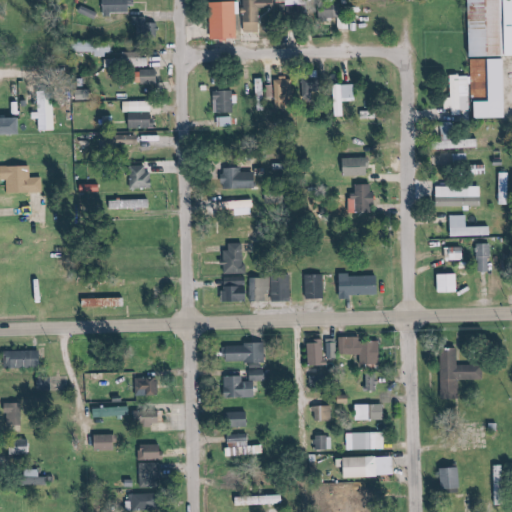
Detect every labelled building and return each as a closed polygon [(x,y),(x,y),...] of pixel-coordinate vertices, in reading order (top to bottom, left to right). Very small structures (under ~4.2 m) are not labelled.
[(104,0),(105,14),(133,13),(132,0),(104,0)] [(275,0),(244,0),(246,33),(264,32),(263,8),(276,8),(275,0)] [(511,0),(472,0),(473,56),(511,55),(511,0)] [(214,39),(240,39),(239,1),(213,2),(214,39)] [(132,18),(132,24),(138,25),(138,37),(153,38),(154,19),(132,18)] [(97,52),(97,55),(113,55),(113,43),(78,42),(78,51),(97,52)] [(507,59),(471,60),(471,101),(476,101),(476,118),(508,118),(507,59)] [(159,83),(158,70),(142,70),(143,84),(159,83)] [(451,75),(451,98),(446,98),(446,109),(452,109),(453,113),(470,113),(469,75),(451,75)] [(267,97),(274,97),(275,108),(286,107),(285,100),(294,100),(293,78),(275,78),(275,85),(267,85),(267,97)] [(321,94),(322,80),(305,78),(304,93),(321,94)] [(355,85),(335,85),(336,116),(345,116),(345,101),(356,101),(355,85)] [(233,90),(215,91),(215,113),(234,112),(233,90)] [(42,119),(42,130),(56,129),(56,115),(50,116),(49,98),(38,98),(40,119),(42,119)] [(125,102),(125,112),(153,112),(152,101),(125,102)] [(153,128),(153,113),(130,113),(130,129),(153,128)] [(0,134),(23,134),(23,118),(0,118),(0,134)] [(139,134),(104,135),(104,147),(140,146),(139,134)] [(479,147),(479,140),(443,141),(443,149),(479,147)] [(346,175),(371,176),(372,158),(347,158),(346,175)] [(45,177),(33,178),(32,166),(2,167),(3,181),(9,181),(9,193),(45,192),(45,177)] [(133,166),(132,188),(154,188),(155,173),(148,173),(148,166),(133,166)] [(224,189),(258,189),(257,172),(242,172),(242,168),(224,168),(224,189)] [(353,212),(372,213),(372,204),(377,204),(377,185),(354,184),(353,212)] [(438,207),(482,205),(482,186),(438,187),(438,207)] [(112,209),(152,208),(152,199),(112,201),(112,209)] [(222,202),(222,210),(256,209),(255,200),(222,202)] [(492,226),(468,227),(468,215),(451,216),(452,237),(492,235),(492,226)] [(248,274),(247,243),(225,244),(226,275),(248,274)] [(492,243),(478,244),(478,272),(492,272),(492,243)] [(465,247),(446,248),(447,261),(466,260),(465,247)] [(342,297),(381,295),(380,275),(351,276),(351,273),(341,274),(342,297)] [(441,293),(460,292),(459,274),(440,275),(441,293)] [(325,299),(325,275),(306,275),(306,298),(325,299)] [(292,276),(272,277),(273,302),(292,301),(292,276)] [(248,278),(248,277),(224,278),(225,302),(272,301),(272,278),(248,278)] [(85,307),(123,306),(123,298),(84,299),(85,307)] [(382,365),(382,342),(362,341),(362,337),(341,337),(340,355),(361,355),(361,364),(382,365)] [(310,341),(310,366),(326,366),(325,341),(310,341)] [(338,343),(328,343),(329,358),(339,358),(338,343)] [(265,344),(229,345),(229,363),(266,362),(265,344)] [(443,349),(441,399),(460,399),(460,379),(483,380),(484,366),(459,365),(460,350),(443,349)] [(43,351),(8,351),(8,368),(43,368),(43,351)] [(226,378),(227,398),(258,397),(257,382),(266,381),(266,370),(251,371),(251,377),(226,378)] [(378,392),(378,376),(366,376),(366,392),(378,392)] [(40,390),(53,389),(53,377),(40,378),(40,390)] [(136,378),(137,396),(161,395),(160,377),(136,378)] [(7,404),(8,426),(30,425),(29,403),(7,404)] [(356,420),(385,419),(385,405),(356,405),(356,420)] [(333,406),(314,406),(314,421),(333,421),(333,406)] [(131,416),(131,407),(95,408),(96,418),(131,416)] [(135,410),(135,426),(162,427),(162,411),(135,410)] [(227,413),(228,428),(250,427),(250,412),(227,413)] [(384,432),(349,433),(349,450),(384,449),(384,432)] [(229,456),(265,455),(265,445),(251,446),(250,434),(228,435),(229,456)] [(117,435),(97,435),(96,450),(116,451),(117,435)] [(315,449),(332,450),(333,436),(316,436),(315,449)] [(31,456),(31,442),(12,442),(12,455),(31,456)] [(166,459),(166,445),(140,445),(140,459),(166,459)] [(346,478),(395,476),(394,456),(346,458),(346,478)] [(141,488),(161,488),(161,463),(140,464),(141,488)] [(496,504),(504,504),(504,466),(495,466),(496,504)] [(442,469),(442,490),(463,489),(462,468),(442,469)] [(130,511),(161,511),(161,493),(129,494),(130,511)] [(237,497),(237,506),(285,505),(285,495),(237,497)]
